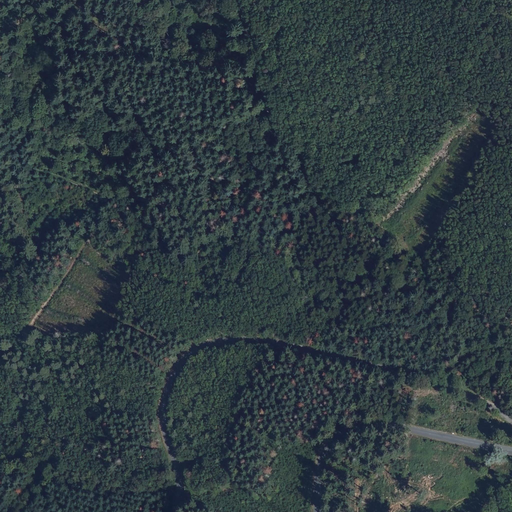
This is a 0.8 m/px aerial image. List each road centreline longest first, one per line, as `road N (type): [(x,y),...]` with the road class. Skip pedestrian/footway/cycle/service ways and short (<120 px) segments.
road 1 (secondary): [(511,421),(423,372),(269,341),(209,344),(180,366),(164,405),(178,477),(174,511)]
road 2 (track): [(423,372),(451,364),(462,345),(457,332),(425,293),(377,272),(320,198),(296,146),(271,117),(239,0)]
road 3 (track): [(0,143),(15,158),(121,198),(165,199),(207,214),(317,274),(385,278)]
road 4 (secondary): [(511,451),(383,426),(348,429),(323,454),(317,511)]
road 5 (track): [(302,156),(301,115),(345,0)]
